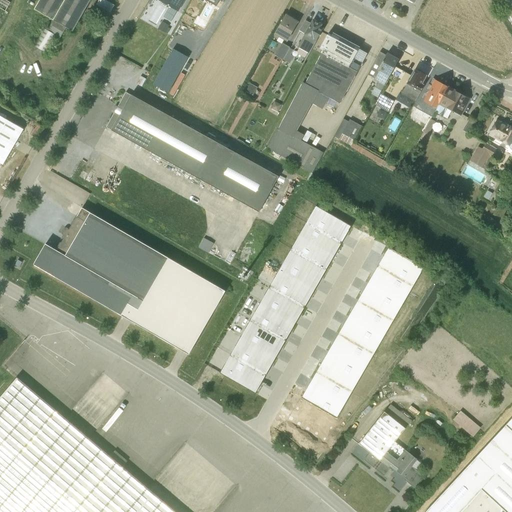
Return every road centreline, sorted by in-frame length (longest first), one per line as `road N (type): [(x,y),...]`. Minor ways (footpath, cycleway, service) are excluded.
road 1 (unclassified): [(344,511),(192,393),(0,282)]
road 2 (unclassified): [(0,225),(131,0)]
road 3 (unclassified): [(337,0),(511,92)]
